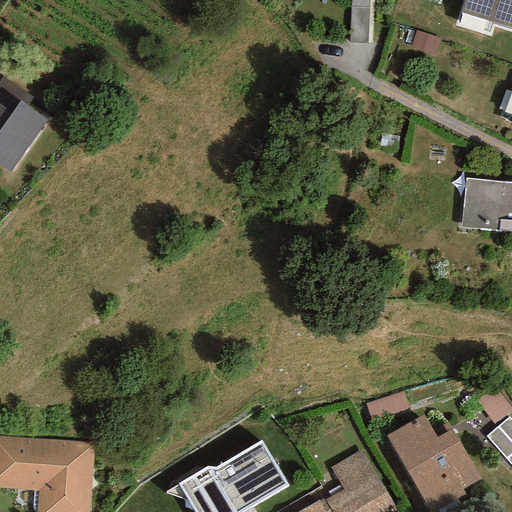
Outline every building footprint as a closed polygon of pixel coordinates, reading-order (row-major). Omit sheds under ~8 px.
[(367,44),(368,0),(350,0),(349,43),(367,44)] [(511,0),(463,0),(459,13),(511,28),(511,0)] [(439,39),(416,32),(410,49),(434,56),(439,39)] [(32,98),(2,77),(0,79),(0,165),(10,172),(47,120),(27,105),(32,98)] [(511,183),(465,179),(460,227),(511,232),(511,183)] [(480,479),(451,429),(447,421),(432,430),(423,415),(386,436),(430,511),(434,511),(465,494),(462,490),(480,479)] [(511,419),(509,416),(485,436),(511,467),(511,419)] [(88,511),(94,443),(0,435),(0,488),(38,491),(36,511),(88,511)] [(206,467),(178,484),(165,493),(187,501),(193,511),(242,511),(287,485),(260,441),(215,467),(206,467)] [(342,490),(324,500),(331,511),(397,511),(361,450),(330,468),(342,490)] [(331,511),(324,500),(322,498),(298,511),(331,511)]
